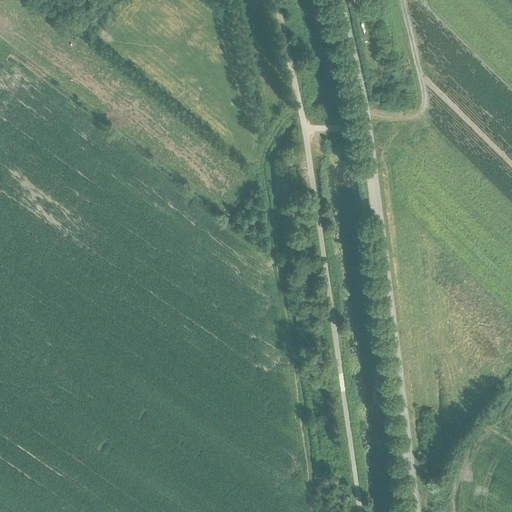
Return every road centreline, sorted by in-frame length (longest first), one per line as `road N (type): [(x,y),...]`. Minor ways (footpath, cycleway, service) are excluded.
road 1 (unclassified): [(305,128),(358,511)]
road 2 (tertiary): [(365,128),(416,511)]
road 3 (unclassified): [(275,0),(305,128)]
road 4 (tertiary): [(338,0),(365,128)]
